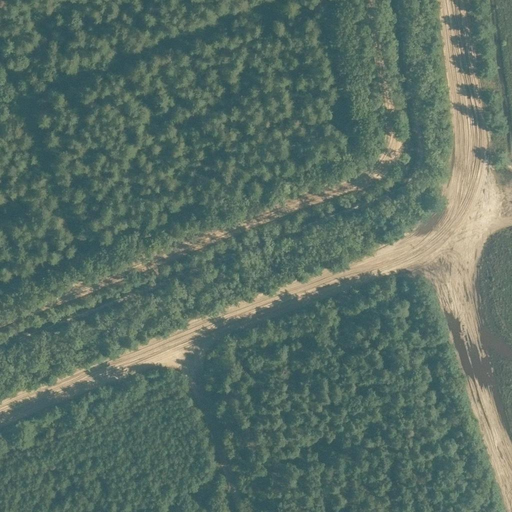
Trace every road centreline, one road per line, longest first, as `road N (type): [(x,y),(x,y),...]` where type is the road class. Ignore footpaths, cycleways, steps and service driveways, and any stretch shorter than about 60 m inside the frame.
road 1 (track): [(0,419),(511,224)]
road 2 (track): [(0,318),(374,169),(389,150)]
road 3 (track): [(465,113),(471,327),(511,461)]
road 4 (track): [(397,0),(420,154),(409,182)]
road 5 (track): [(186,346),(245,511)]
road 6 (track): [(366,0),(389,150)]
